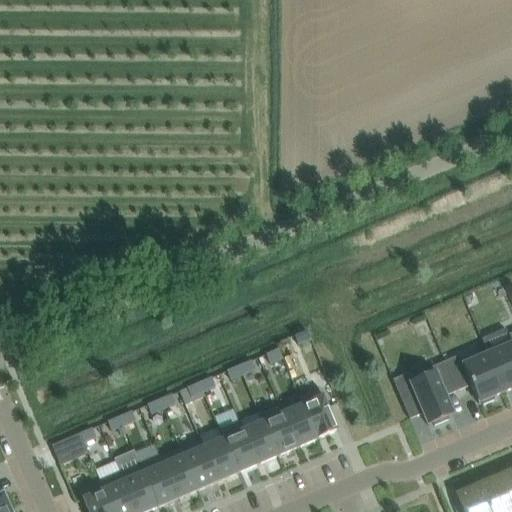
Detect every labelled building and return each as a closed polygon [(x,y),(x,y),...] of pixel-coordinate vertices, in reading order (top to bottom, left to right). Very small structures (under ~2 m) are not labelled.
[(310,341),(307,332),(294,337),(298,346),(310,341)] [(511,345),(487,355),(505,393),(511,389),(511,334),(508,336),(511,345)] [(282,360),(278,351),(266,356),(270,365),(282,360)] [(505,393),(487,355),(464,365),(460,356),(445,363),(457,392),(471,387),(478,404),(482,403),(483,406),(494,401),(493,398),(505,393)] [(250,362),(238,368),(242,377),(254,372),(250,362)] [(445,398),(457,392),(445,363),(431,369),(434,374),(412,384),(408,375),(393,381),(410,421),(423,415),(427,426),(433,424),(434,427),(449,421),(447,418),(453,415),(445,398)] [(238,368),(226,373),(230,382),(242,377),(238,368)] [(211,379),(199,385),(203,394),(215,389),(211,379)] [(199,385),(187,390),(191,399),(203,394),(199,385)] [(338,432),(319,389),(298,398),(317,441),(338,432)] [(175,405),(171,396),(159,401),(163,410),(175,405)] [(317,441),(298,398),(297,398),(301,407),(283,415),(279,406),(278,406),(297,449),(317,441)] [(163,410),(159,401),(147,406),(151,416),(163,410)] [(297,449),(278,406),(258,415),(277,458),(297,449)] [(135,422),(131,413),(119,418),(123,427),(135,422)] [(235,414),(215,422),(219,432),(237,475),(257,466),(239,423),(235,414)] [(277,458),(258,415),(261,424),(243,432),(240,423),(239,423),(257,466),(277,458)] [(123,427),(119,418),(107,423),(111,432),(123,427)] [(91,430),(79,435),(83,444),(95,439),(91,430)] [(237,475),(219,432),(218,432),(222,441),(204,449),(200,440),(199,440),(217,483),(237,475)] [(79,435),(51,447),(59,464),(87,452),(83,444),(79,435)] [(217,483),(199,440),(179,449),(197,492),(217,483)] [(197,492),(179,449),(159,457),(177,500),(197,492)] [(177,500),(159,457),(139,466),(158,509),(177,500)] [(114,462),(95,471),(100,483),(112,511),(135,511),(119,474),(114,462)] [(149,511),(158,509),(139,466),(119,474),(135,511),(149,511)] [(511,472),(499,478),(511,509),(511,472)] [(511,511),(511,509),(499,478),(478,487),(489,511),(511,511)] [(112,511),(100,483),(79,491),(87,511),(112,511)] [(489,511),(478,487),(458,496),(464,511),(489,511)] [(9,511),(3,496),(0,497),(0,511),(9,511)]
